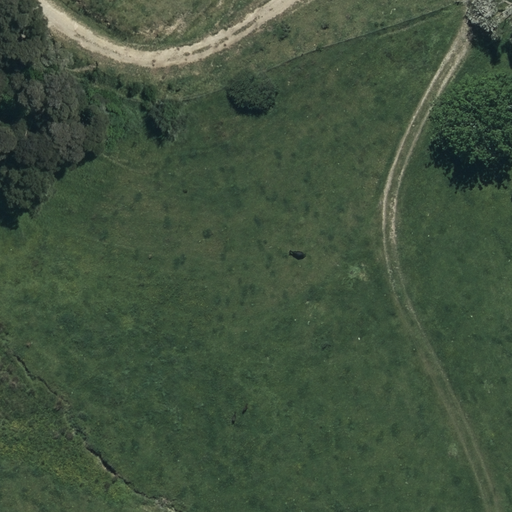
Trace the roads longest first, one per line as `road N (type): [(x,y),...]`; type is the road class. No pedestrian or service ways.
road 1 (track): [(258,0),(151,74),(31,0)]
road 2 (track): [(407,159),(477,0)]
